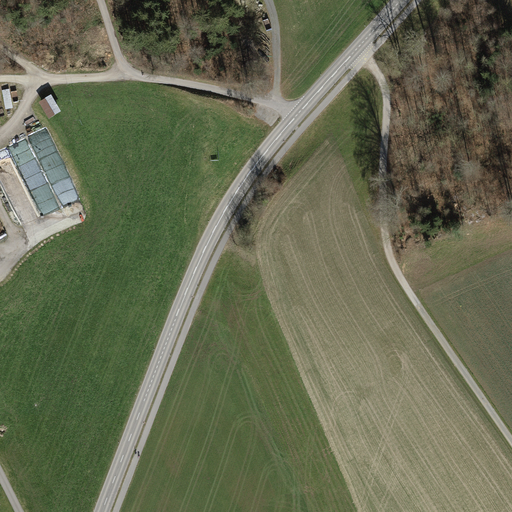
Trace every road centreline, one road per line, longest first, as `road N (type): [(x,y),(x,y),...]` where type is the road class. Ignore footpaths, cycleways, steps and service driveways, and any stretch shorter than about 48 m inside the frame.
road 1 (tertiary): [(400,0),(232,196),(189,282),(102,511)]
road 2 (track): [(511,449),(386,244),(387,95),(383,76),(363,61)]
road 3 (track): [(296,115),(165,78),(43,78)]
